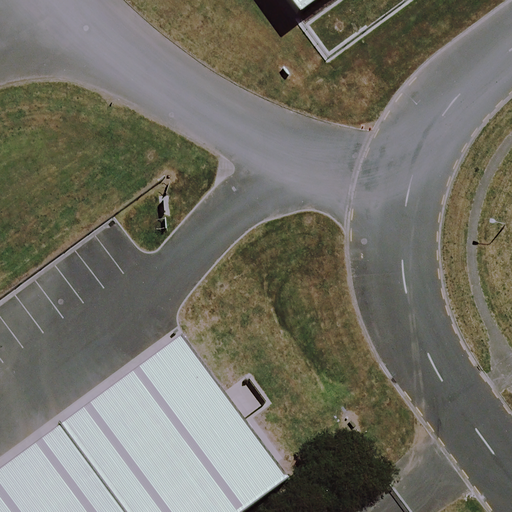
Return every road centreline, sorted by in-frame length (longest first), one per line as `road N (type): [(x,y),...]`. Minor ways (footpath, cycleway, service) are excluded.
road 1 (unclassified): [(511,48),(444,103),(398,186),(395,260),(408,314),(437,369),(511,470)]
road 2 (unknown): [(328,157),(167,254),(134,323),(0,432)]
